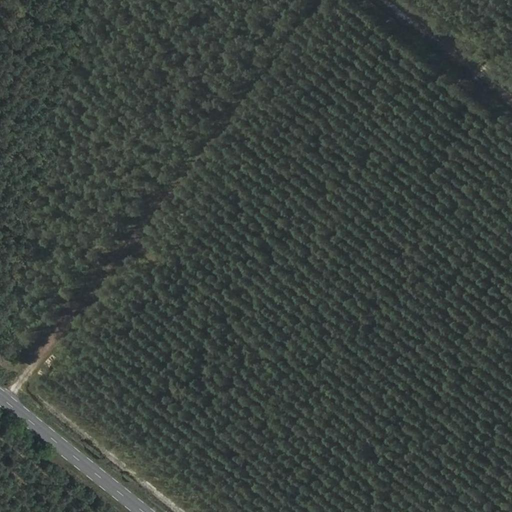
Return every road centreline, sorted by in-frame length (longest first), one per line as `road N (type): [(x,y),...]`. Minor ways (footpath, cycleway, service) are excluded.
road 1 (track): [(5,401),(325,0)]
road 2 (secondary): [(0,396),(143,511)]
road 3 (track): [(396,0),(511,91)]
